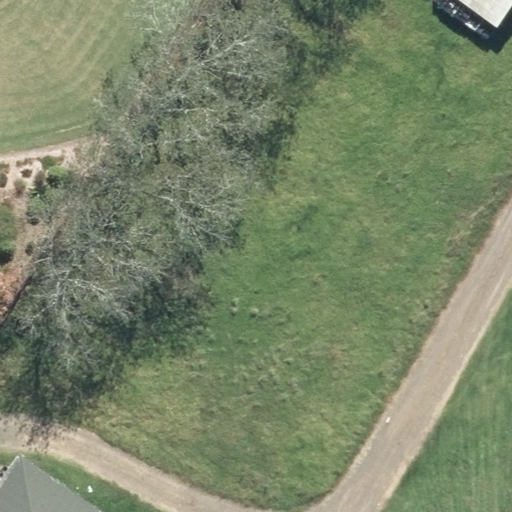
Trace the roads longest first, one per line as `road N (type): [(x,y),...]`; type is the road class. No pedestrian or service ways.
road 1 (track): [(267,511),(353,442),(511,163)]
road 2 (track): [(0,440),(24,436),(70,450),(154,503),(206,511)]
